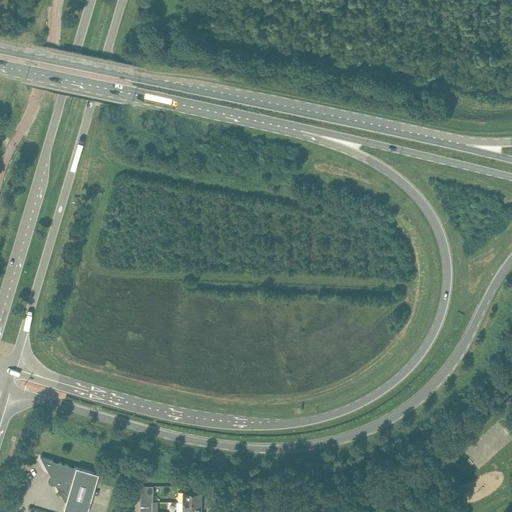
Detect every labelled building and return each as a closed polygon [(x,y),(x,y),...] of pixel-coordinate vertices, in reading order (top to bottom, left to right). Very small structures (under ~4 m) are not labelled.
[(74,511),(87,511),(99,473),(40,456),(64,500),(66,501),(64,509),(74,511)] [(140,485),(140,502),(152,502),(153,502),(153,485),(140,485)] [(210,502),(211,498),(201,496),(201,492),(183,491),(183,502),(210,502)] [(152,511),(152,502),(140,502),(140,511),(152,511)] [(201,508),(210,507),(210,502),(183,502),(183,511),(201,511),(201,508)]
